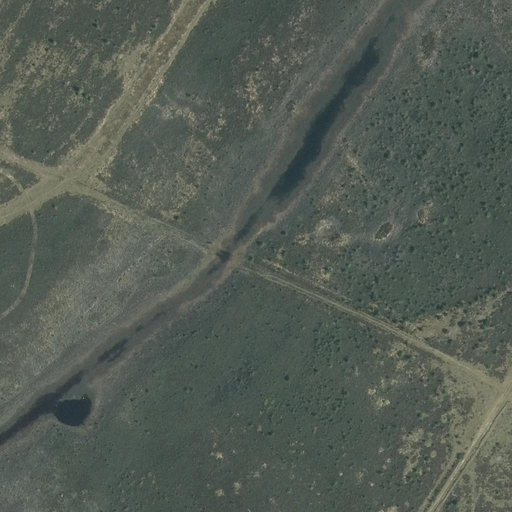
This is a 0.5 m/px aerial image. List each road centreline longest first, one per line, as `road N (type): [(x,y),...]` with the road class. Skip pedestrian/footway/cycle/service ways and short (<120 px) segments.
road 1 (track): [(506,388),(0,154)]
road 2 (track): [(0,221),(107,154),(210,0)]
road 3 (track): [(511,379),(427,511)]
